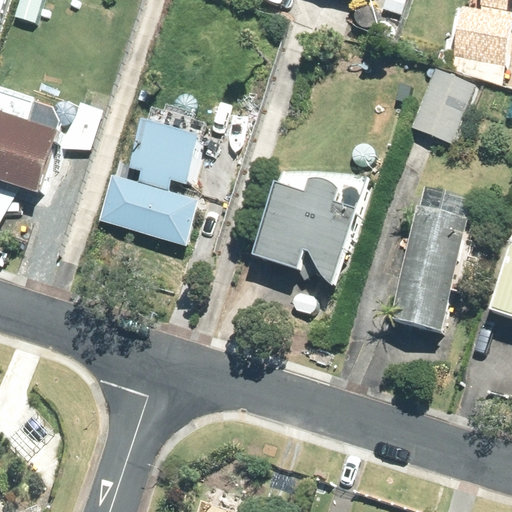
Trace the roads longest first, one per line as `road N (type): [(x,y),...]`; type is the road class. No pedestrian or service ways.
road 1 (residential): [(160,360),(511,465)]
road 2 (residential): [(0,307),(160,360)]
road 3 (residential): [(160,360),(110,511)]
